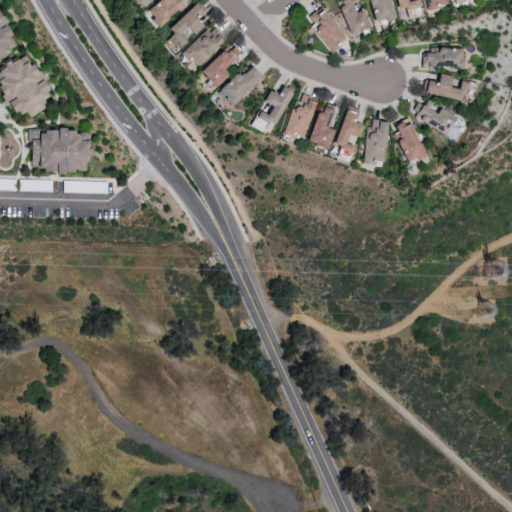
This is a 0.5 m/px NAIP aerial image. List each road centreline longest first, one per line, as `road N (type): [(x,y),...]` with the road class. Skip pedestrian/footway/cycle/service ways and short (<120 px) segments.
road 1 (tertiary): [(64,0),(139,119),(215,207),(350,511)]
road 2 (track): [(329,337),(374,336),(406,323),(479,256),(511,238)]
road 3 (residential): [(226,0),(286,58),(344,80),(382,83)]
